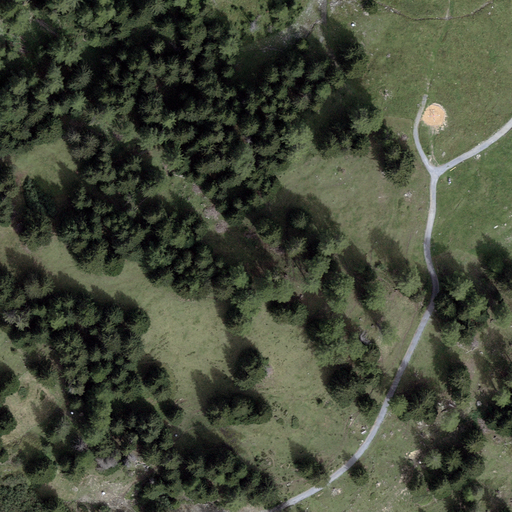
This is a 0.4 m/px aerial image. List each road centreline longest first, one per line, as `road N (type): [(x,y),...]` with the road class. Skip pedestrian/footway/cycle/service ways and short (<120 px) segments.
road 1 (track): [(271,511),(334,476),(373,433),(433,301),(426,250),(433,174)]
road 2 (track): [(448,0),(414,125),(433,174)]
